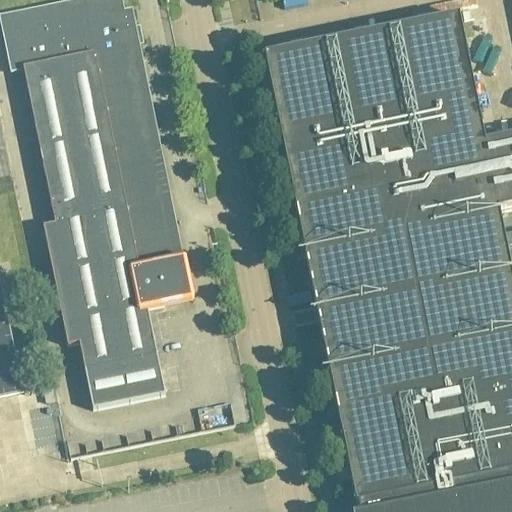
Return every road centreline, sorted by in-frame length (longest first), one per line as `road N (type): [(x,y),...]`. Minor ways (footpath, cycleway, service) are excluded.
road 1 (unclassified): [(286,440),(196,0)]
road 2 (unclassified): [(78,476),(286,440)]
